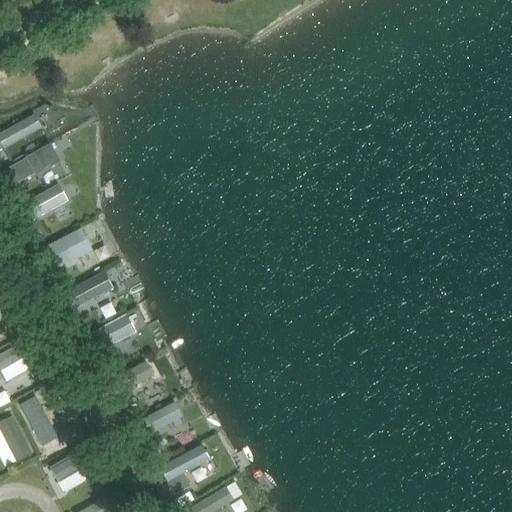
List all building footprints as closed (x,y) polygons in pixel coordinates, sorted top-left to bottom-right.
[(0,131),(0,148),(42,129),(35,114),(0,131)] [(12,186),(34,174),(35,176),(61,162),(51,144),(25,157),(26,158),(4,170),(12,186)] [(21,229),(26,238),(38,232),(33,223),(21,229)] [(47,274),(92,251),(80,228),(35,251),(47,274)] [(71,309),(65,312),(71,324),(79,320),(74,309),(74,308),(71,309)] [(97,349),(134,335),(127,315),(90,329),(97,349)] [(127,390),(154,377),(146,361),(119,374),(127,390)] [(38,364),(28,370),(34,379),(44,373),(38,364)] [(28,399),(18,405),(22,412),(32,407),(28,399)] [(142,433),(182,418),(176,403),(137,417),(142,433)] [(0,419),(0,459),(3,466),(31,454),(14,414),(0,419)] [(170,438),(189,430),(183,417),(164,426),(170,438)] [(160,468),(168,483),(175,496),(191,487),(184,474),(210,460),(202,445),(160,468)] [(69,454),(48,470),(66,492),(87,476),(69,454)] [(102,471),(95,475),(100,483),(107,480),(102,471)] [(158,471),(150,475),(156,487),(164,482),(158,471)] [(189,511),(208,511),(233,500),(227,486),(186,506),(189,511)]
